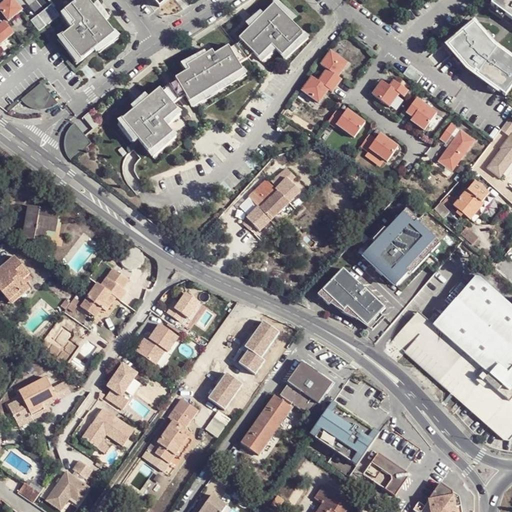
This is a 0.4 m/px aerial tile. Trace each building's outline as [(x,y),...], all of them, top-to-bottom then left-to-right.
[(10,0),(1,8),(11,22),(24,11),(15,0),(10,0)] [(117,34),(89,0),(81,0),(67,12),(78,26),(65,37),(84,61),(117,34)] [(511,0),(496,0),(494,5),(511,17),(511,0)] [(256,54),(261,59),(274,46),(285,56),(307,35),(276,4),(241,38),(244,41),(256,54)] [(54,5),(47,10),(55,21),(62,15),(54,5)] [(47,10),(40,16),(48,26),(55,21),(47,10)] [(40,16),(33,22),(41,32),(48,26),(40,16)] [(448,42),(470,68),(508,96),(511,90),(511,57),(496,46),(474,20),(448,42)] [(0,46),(16,34),(7,22),(1,27),(0,26),(0,46)] [(238,45),(232,49),(242,65),(250,60),(256,54),(244,41),(238,45)] [(189,97),(192,103),(245,71),(242,65),(232,49),(231,47),(217,55),(215,51),(189,66),(191,70),(178,79),(180,82),(189,97)] [(325,76),(339,86),(343,80),(340,77),(350,64),(333,52),(323,66),(329,70),(325,76)] [(339,86),(325,76),(321,82),(314,77),(304,91),(321,103),(331,90),(334,93),(339,86)] [(391,107),(401,94),(406,98),(410,91),(396,81),(392,87),(385,81),(375,95),(391,107)] [(172,86),(164,92),(176,106),(182,100),(189,97),(180,82),(172,86)] [(44,85),(25,101),(26,102),(27,103),(33,107),(36,108),(41,109),(46,109),(50,109),(54,107),(59,104),(44,85)] [(164,92),(163,89),(125,120),(152,154),(176,134),(166,123),(180,111),(176,106),(164,92)] [(419,99),(408,113),(415,118),(413,120),(427,130),(439,114),(419,99)] [(345,116),(338,111),(330,122),(337,127),(338,125),(357,138),(367,123),(349,110),(345,116)] [(82,118),(92,130),(98,126),(88,114),(82,118)] [(476,141),(452,124),(441,139),(447,143),(453,135),(456,138),(442,157),(448,161),(445,165),(454,172),(476,141)] [(88,144),(72,125),(71,126),(68,130),(66,134),(64,139),(63,144),(64,149),(65,152),(66,155),(69,159),(88,144)] [(488,166),(501,176),(511,162),(511,133),(502,146),(503,147),(488,166)] [(378,140),(371,135),(363,146),(370,151),(372,149),(390,162),(400,147),(382,134),(378,140)] [(273,192),(289,179),(294,175),(285,166),(269,181),(266,178),(246,195),(258,208),(275,194),(273,192)] [(302,194),(289,179),(273,192),(275,194),(258,208),(270,222),(302,194)] [(475,183),(455,206),(471,219),(476,213),(480,217),(495,199),(475,183)] [(50,211),(26,207),(22,239),(32,241),(34,231),(54,234),(55,215),(50,214),(50,211)] [(270,222),(258,208),(251,213),(263,227),(270,222)] [(404,217),(364,258),(376,269),(379,266),(386,273),(384,275),(398,288),(410,275),(406,272),(435,242),(418,225),(415,227),(404,217)] [(474,246),(480,240),(467,229),(462,235),(474,246)] [(16,284),(23,277),(29,272),(16,256),(0,269),(0,282),(3,286),(0,287),(0,289),(9,300),(23,290),(16,284)] [(105,284),(115,270),(110,266),(100,280),(105,284)] [(386,310),(344,269),(321,294),(328,301),(365,319),(374,326),(384,316),(382,314),(386,310)] [(129,280),(115,270),(105,284),(100,280),(80,305),(96,318),(103,309),(107,312),(114,302),(109,299),(111,294),(122,301),(128,293),(122,289),(129,280)] [(511,307),(476,276),(441,319),(435,325),(493,375),(489,379),(511,399),(511,307)] [(33,288),(23,277),(16,284),(23,290),(9,300),(14,305),(33,288)] [(134,284),(129,280),(122,289),(128,293),(134,284)] [(172,306),(167,312),(179,321),(184,315),(188,318),(200,302),(186,292),(179,303),(175,308),(172,306)] [(104,324),(122,301),(111,294),(109,299),(114,302),(107,312),(103,309),(96,318),(104,324)] [(511,399),(489,379),(493,375),(435,325),(430,320),(422,314),(418,310),(402,328),(391,342),(397,347),(502,441),(507,442),(511,435),(511,399)] [(435,325),(441,319),(436,314),(430,320),(435,325)] [(146,335),(136,350),(152,361),(162,347),(166,349),(169,352),(180,337),(161,324),(153,336),(151,339),(146,335)] [(162,347),(152,361),(156,364),(166,349),(162,347)] [(310,371),(314,366),(303,358),(288,380),(291,382),(283,394),(307,413),(316,399),(318,401),(333,379),(323,373),(319,378),(310,371)] [(137,373),(123,363),(107,385),(112,388),(106,397),(123,409),(129,400),(122,395),(137,373)] [(323,373),(314,366),(310,371),(319,378),(323,373)] [(47,408),(45,402),(58,395),(54,388),(49,377),(22,390),(24,396),(31,409),(33,415),(47,408)] [(58,395),(59,399),(72,392),(67,382),(54,388),(58,395)] [(256,419),(275,432),(293,407),(275,394),(256,419)] [(59,399),(58,395),(45,402),(47,408),(33,415),(36,418),(52,410),(49,404),(59,399)] [(31,409),(24,396),(10,403),(21,426),(36,418),(33,415),(31,409)] [(179,411),(188,401),(182,397),(174,407),(179,411)] [(200,410),(188,401),(179,411),(174,419),(156,443),(152,440),(146,448),(169,465),(176,456),(190,438),(192,435),(186,429),(200,410)] [(323,406),(307,433),(329,445),(333,439),(354,451),(348,461),(356,466),(374,437),(323,406)] [(174,419),(179,411),(174,407),(169,414),(174,419)] [(134,429),(103,408),(83,437),(98,447),(102,440),(107,433),(123,445),(134,429)] [(260,454),(275,432),(256,419),(241,440),(260,454)] [(194,442),(190,438),(176,456),(181,460),(194,442)] [(104,451),(109,445),(102,440),(98,447),(104,451)] [(406,471),(379,452),(363,474),(395,496),(406,478),(402,476),(406,471)] [(93,468),(80,459),(73,468),(87,477),(93,468)] [(90,485),(67,470),(47,500),(62,509),(72,494),(73,492),(82,497),(90,485)] [(461,511),(461,505),(454,506),(451,491),(439,483),(423,506),(417,501),(413,508),(418,511),(461,511)] [(21,490),(26,494),(29,489),(24,486),(21,490)] [(345,511),(351,505),(325,486),(316,499),(324,505),(318,511),(345,511)] [(26,494),(25,496),(33,502),(38,495),(29,489),(26,494)] [(221,511),(223,510),(208,500),(199,511),(221,511)]
